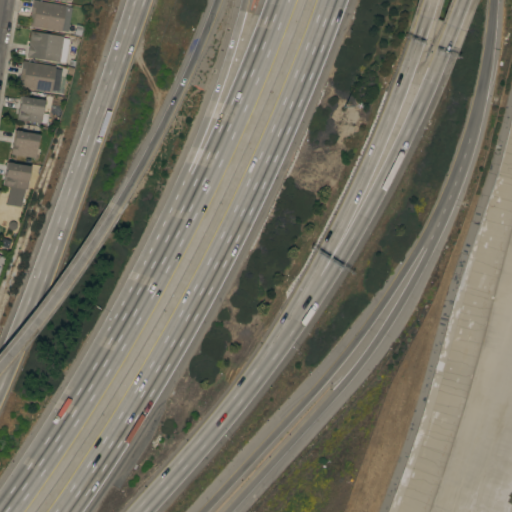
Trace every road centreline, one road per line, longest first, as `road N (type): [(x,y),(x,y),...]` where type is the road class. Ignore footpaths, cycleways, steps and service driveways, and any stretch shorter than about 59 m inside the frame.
road 1 (motorway): [(282,0),(164,255),(90,390),(0,504)]
road 2 (motorway): [(62,511),(142,393),(240,214),(330,0)]
road 3 (motorway): [(129,20),(0,389)]
road 4 (motorway): [(200,511),(344,355),(441,211)]
road 5 (motorway): [(226,511),(358,363),(426,252),(441,211)]
road 6 (motorway): [(301,306),(367,207),(450,26)]
road 7 (motorway): [(301,306),(423,17)]
road 8 (motorway): [(243,0),(164,255)]
road 9 (motorway): [(137,511),(235,400),(301,306)]
road 10 (motorway): [(215,0),(170,106),(115,204)]
road 11 (motorway): [(115,204),(0,361)]
road 12 (motorway): [(469,137),(491,0)]
